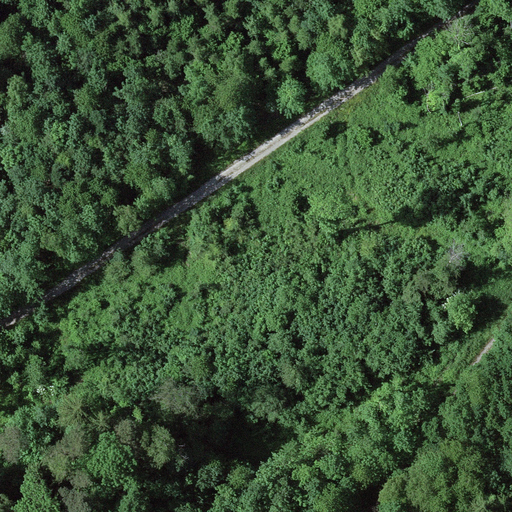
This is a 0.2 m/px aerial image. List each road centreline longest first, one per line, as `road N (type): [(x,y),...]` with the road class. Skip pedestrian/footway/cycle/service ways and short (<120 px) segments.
road 1 (track): [(0,320),(185,186),(473,0)]
road 2 (track): [(511,313),(366,511)]
